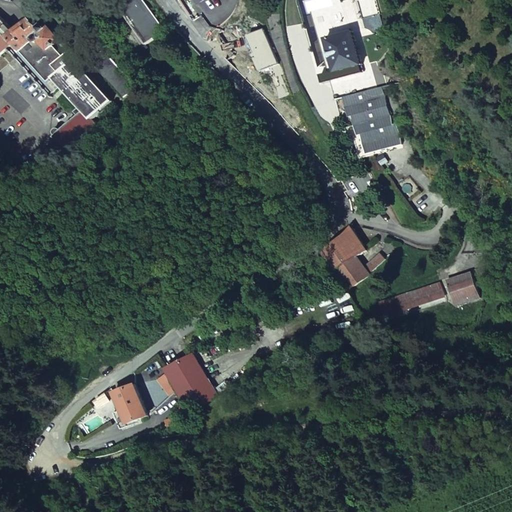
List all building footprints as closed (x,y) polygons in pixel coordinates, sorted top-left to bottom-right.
[(115,0),(147,45),(166,32),(144,0),(115,0)] [(0,14),(0,53),(5,49),(16,44),(25,53),(40,39),(51,51),(57,45),(62,41),(51,28),(49,30),(46,27),(43,29),(41,27),(47,23),(37,13),(24,24),(20,20),(11,26),(0,14)] [(346,98),(351,97),(346,78),(364,73),(353,31),(327,37),(329,45),(322,48),(327,68),(326,68),(335,101),(346,98)] [(52,83),(57,79),(77,61),(80,58),(74,51),(66,59),(56,48),(58,46),(57,45),(51,51),(40,39),(25,53),(52,83)] [(52,83),(25,53),(16,44),(5,49),(9,51),(16,59),(18,60),(52,97),(62,88),(60,87),(59,86),(62,84),(57,79),(52,83)] [(126,100),(138,89),(105,51),(93,62),(126,100)] [(94,120),(114,102),(77,61),(57,79),(62,84),(82,107),(85,110),(94,120)] [(351,97),(346,98),(348,107),(351,118),(355,117),(357,126),(360,136),(364,135),(366,144),(369,154),(401,145),(400,135),(397,124),(392,125),(390,116),(387,106),(385,96),(382,87),(373,89),(351,97)] [(76,112),(79,116),(85,110),(82,107),(81,108),(76,112)] [(101,128),(94,120),(85,110),(79,116),(62,131),(60,129),(58,129),(56,130),(55,131),(55,134),(55,135),(56,136),(55,137),(64,148),(71,155),(101,128)] [(323,252),(347,291),(369,275),(368,274),(385,259),(379,252),(362,265),(358,259),(367,252),(351,227),(344,236),(323,252)] [(458,281),(448,284),(449,284),(456,306),(480,298),(472,273),(457,278),(458,281)] [(444,296),(441,284),(380,304),(384,316),(444,296)] [(167,368),(191,413),(219,398),(195,353),(167,368)] [(128,424),(148,415),(136,385),(116,393),(128,424)] [(128,424),(123,411),(117,413),(123,427),(129,425),(128,424)] [(181,420),(178,414),(169,419),(171,424),(181,420)]
